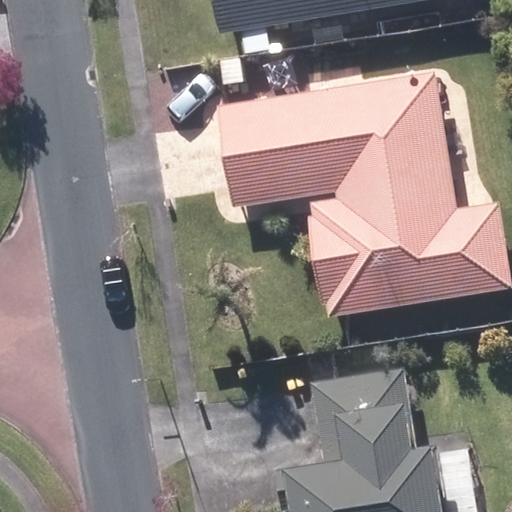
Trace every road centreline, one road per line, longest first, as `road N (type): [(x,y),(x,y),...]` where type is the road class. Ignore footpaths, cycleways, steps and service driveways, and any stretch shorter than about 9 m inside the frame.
road 1 (residential): [(90,349),(29,0)]
road 2 (residential): [(122,511),(90,349)]
